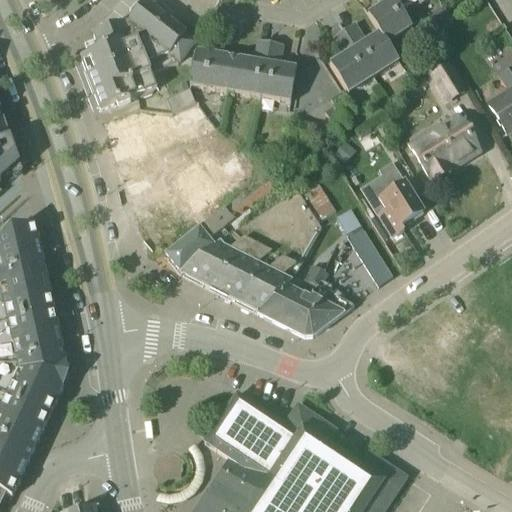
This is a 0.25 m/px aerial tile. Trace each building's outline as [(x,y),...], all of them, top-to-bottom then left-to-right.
[(403,19),(390,0),(374,0),(381,9),(368,17),(379,35),(387,48),(412,32),(403,19)] [(432,0),(390,0),(403,19),(432,0)] [(94,61),(81,66),(99,114),(113,108),(115,108),(116,112),(130,107),(128,103),(137,101),(140,103),(152,98),(153,96),(157,94),(150,77),(177,67),(194,46),(143,6),(127,25),(92,39),(94,44),(88,46),(94,61)] [(423,23),(433,39),(453,25),(442,9),(423,23)] [(353,26),(342,33),(373,81),(398,65),(387,48),(379,35),(365,45),(353,26)] [(348,98),(373,81),(342,33),(331,41),(341,57),(327,66),(348,98)] [(253,64),(238,62),(231,97),(259,102),(269,46),(256,44),(253,64)] [(282,48),(269,46),(259,102),(289,108),(296,71),(279,68),(282,48)] [(238,62),(194,54),(188,90),(231,97),(238,62)] [(448,66),(428,78),(446,108),(467,95),(448,66)] [(511,74),(498,83),(505,94),(501,97),(492,92),(482,99),(486,106),(484,107),(498,132),(501,130),(506,138),(511,134),(511,135),(511,74)] [(194,107),(185,85),(174,89),(177,97),(164,102),(170,117),(194,107)] [(353,116),(341,96),(329,103),(334,110),(323,117),(327,123),(318,128),(330,150),(341,143),(339,139),(350,132),(344,123),(353,116)] [(181,144),(216,131),(196,106),(194,107),(170,117),(181,144)] [(430,186),(481,154),(457,117),(407,149),(430,186)] [(0,182),(16,168),(0,122),(0,182)] [(120,136),(105,141),(114,165),(159,148),(150,124),(138,129),(136,124),(118,131),(120,136)] [(318,128),(291,124),(287,150),(314,154),(318,128)] [(353,154),(341,146),(332,159),(344,168),(353,154)] [(206,151),(169,183),(196,216),(246,174),(236,163),(240,160),(236,155),(220,167),(206,151)] [(142,159),(115,169),(123,190),(151,180),(142,159)] [(380,180),(360,192),(391,241),(403,234),(400,229),(421,216),(390,167),(377,175),(380,180)] [(274,193),(263,180),(162,259),(178,278),(227,239),(223,233),(274,193)] [(317,227),(335,215),(317,188),(298,197),(293,189),(178,278),(254,317),(291,288),(321,233),(317,227)] [(359,229),(350,213),(335,222),(345,238),(359,229)] [(67,379),(33,228),(10,233),(0,241),(0,495),(11,501),(67,379)] [(391,281),(362,235),(347,245),(377,291),(391,281)] [(311,341),(353,310),(320,291),(328,277),(310,268),(297,295),(290,291),(254,317),(303,342),(311,341)] [(385,511),(406,481),(367,455),(358,469),(326,447),(336,433),(296,408),(282,429),(235,398),(203,446),(227,463),(194,511),(385,511)] [(165,499),(157,497),(154,506),(165,509),(176,508),(186,504),(195,497),(200,488),(203,477),(203,467),(199,457),(193,448),(186,455),(191,463),(194,472),(192,482),(187,490),(181,496),(174,499),(165,499)] [(422,494),(412,511),(425,511),(433,499),(422,494)]
